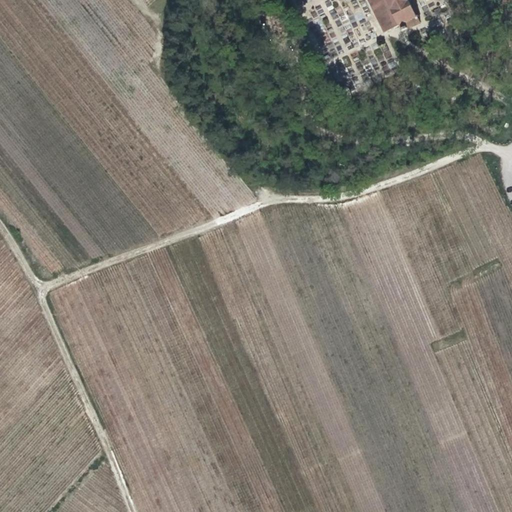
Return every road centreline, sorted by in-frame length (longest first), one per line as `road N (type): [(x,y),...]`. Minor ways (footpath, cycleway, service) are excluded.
road 1 (track): [(511,160),(487,145),(404,179),(258,202),(43,292)]
road 2 (track): [(0,226),(43,292),(131,511)]
